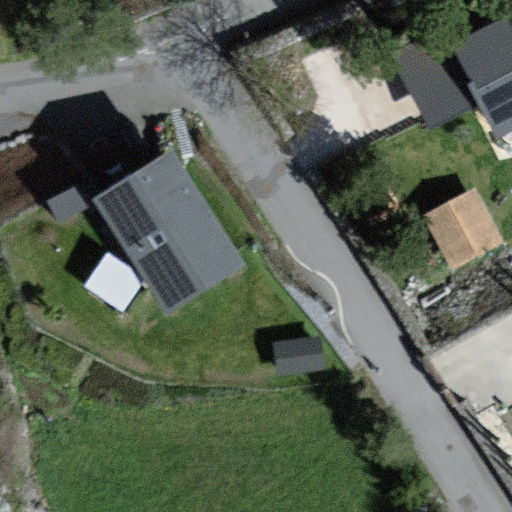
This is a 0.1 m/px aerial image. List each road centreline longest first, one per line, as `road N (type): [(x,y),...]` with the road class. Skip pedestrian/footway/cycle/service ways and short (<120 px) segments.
road 1 (residential): [(482,511),(176,33)]
road 2 (residential): [(0,91),(176,33)]
